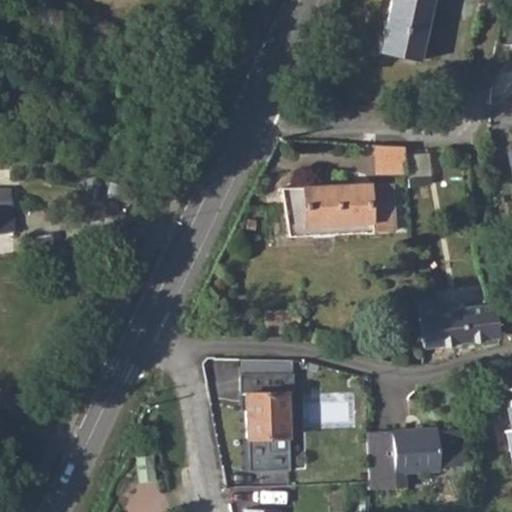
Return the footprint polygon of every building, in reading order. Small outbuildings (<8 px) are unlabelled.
[(391,0),(380,50),(422,60),(435,0),(391,0)] [(403,145),(375,144),(375,174),(405,173),(403,145)] [(0,228),(12,227),(8,180),(0,180),(0,228)] [(394,183),(280,188),(288,236),(397,231),(394,183)] [(433,297),(416,298),(424,348),(433,347),(499,340),(494,303),(490,304),(434,310),(433,297)] [(288,309),(265,310),(265,333),(288,332),(289,328),(299,328),(299,314),(288,314),(288,309)] [(290,361),(244,361),(244,439),(247,441),(247,472),(291,472),(290,361)] [(511,369),(502,370),(503,381),(510,429),(505,429),(511,462),(511,467),(511,369)] [(390,430),(366,431),(368,482),(369,489),(403,487),(403,472),(438,471),(438,467),(454,466),(455,480),(463,480),(460,428),(436,430),(436,428),(394,430),(390,430)] [(357,464),(343,464),(344,477),(357,477),(357,464)]
